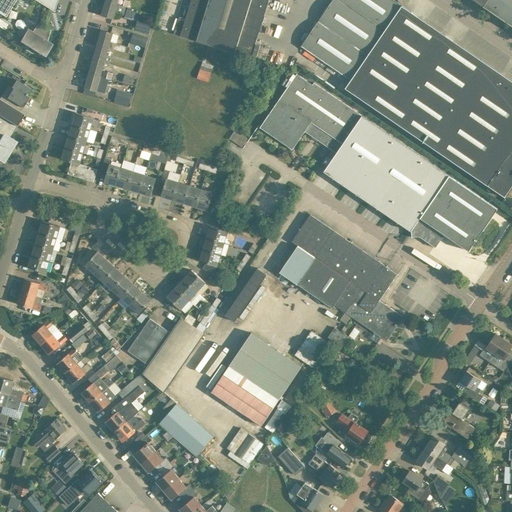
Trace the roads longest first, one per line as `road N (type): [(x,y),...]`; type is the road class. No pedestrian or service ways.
road 1 (residential): [(345,511),(479,302)]
road 2 (residential): [(156,511),(23,353),(0,340)]
road 3 (residential): [(479,302),(311,191)]
road 4 (residential): [(108,203),(110,236),(157,271),(180,254),(186,236),(178,223)]
